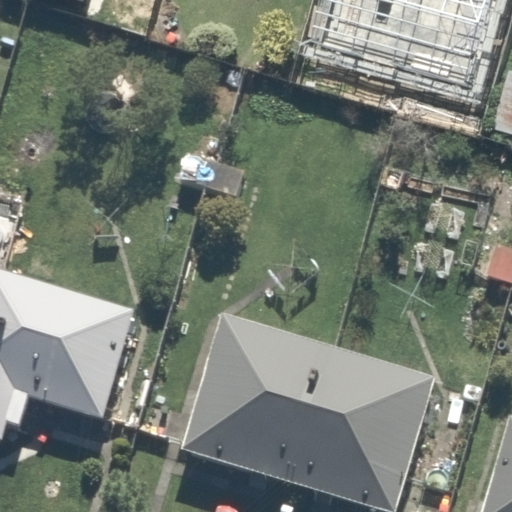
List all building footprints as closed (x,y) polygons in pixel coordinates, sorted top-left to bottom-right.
[(159,0),(149,53),(222,67),(235,0),(159,0)] [(0,269),(40,140),(0,128),(0,269)] [(186,150),(173,188),(222,205),(235,167),(186,150)] [(511,245),(498,240),(478,297),(511,309),(511,245)] [(159,328),(0,286),(0,443),(19,449),(28,416),(128,443),(159,328)] [(227,328),(186,468),(333,511),(402,511),(439,391),(227,328)] [(511,511),(511,430),(504,429),(482,511),(511,511)]
